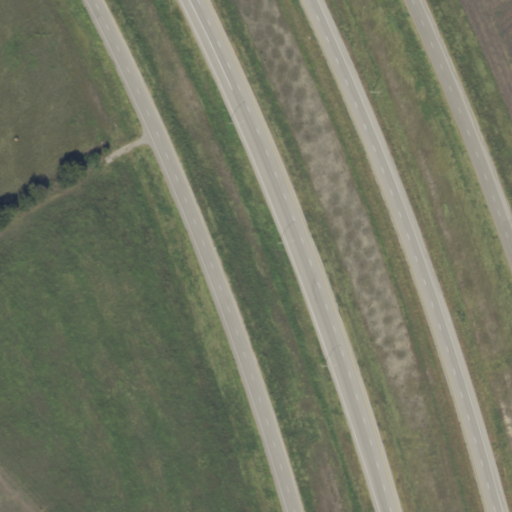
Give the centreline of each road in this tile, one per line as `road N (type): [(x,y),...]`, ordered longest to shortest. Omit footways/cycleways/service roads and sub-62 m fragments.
road 1 (motorway): [(187,0),(311,283),(385,511)]
road 2 (tertiary): [(89,0),(205,261),(286,511)]
road 3 (motorway): [(489,511),(406,239),(305,0)]
road 4 (tertiary): [(511,257),(411,0)]
